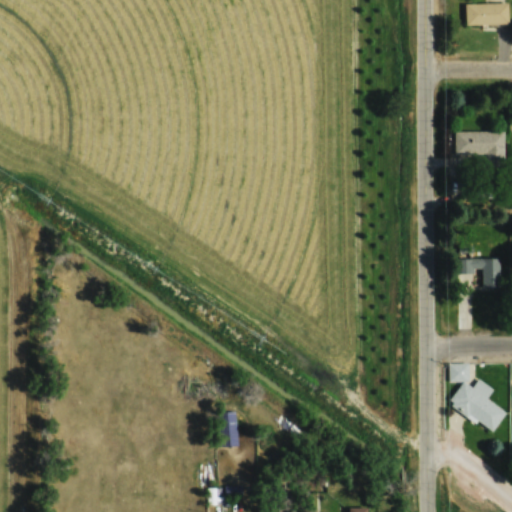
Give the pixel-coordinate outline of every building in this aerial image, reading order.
[(464,2),(464,23),(506,23),(506,2),(464,2)] [(503,130),(453,130),(453,154),(503,154),(503,130)] [(499,258),(456,258),(456,271),(480,271),(480,287),(499,287),(499,258)] [(504,411),(485,398),(491,387),(476,378),(471,387),(460,380),(446,403),(491,431),(504,411)] [(234,443),(234,425),(225,425),(225,443),(234,443)]
